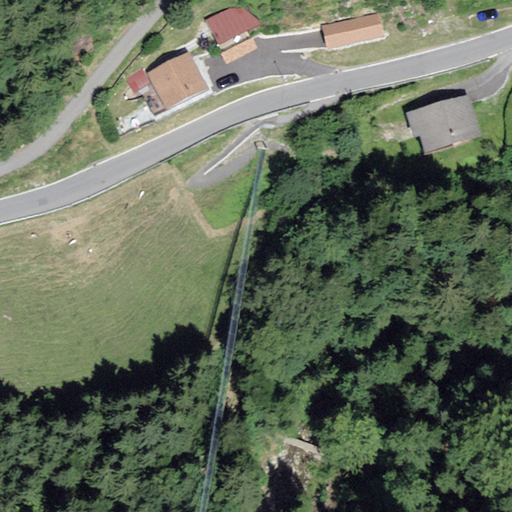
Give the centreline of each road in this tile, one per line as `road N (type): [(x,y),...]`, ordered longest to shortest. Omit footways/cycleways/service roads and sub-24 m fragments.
road 1 (tertiary): [(0,210),(97,178),(252,105),(511,37)]
road 2 (residential): [(0,167),(49,142),(164,0)]
